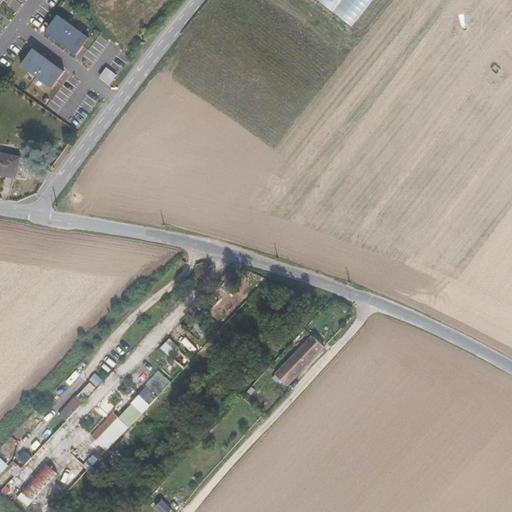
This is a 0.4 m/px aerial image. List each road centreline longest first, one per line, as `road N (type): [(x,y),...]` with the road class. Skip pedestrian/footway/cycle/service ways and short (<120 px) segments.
road 1 (tertiary): [(511,366),(372,301),(231,253),(40,215)]
road 2 (track): [(187,511),(372,301)]
road 3 (unclassified): [(193,0),(40,215)]
